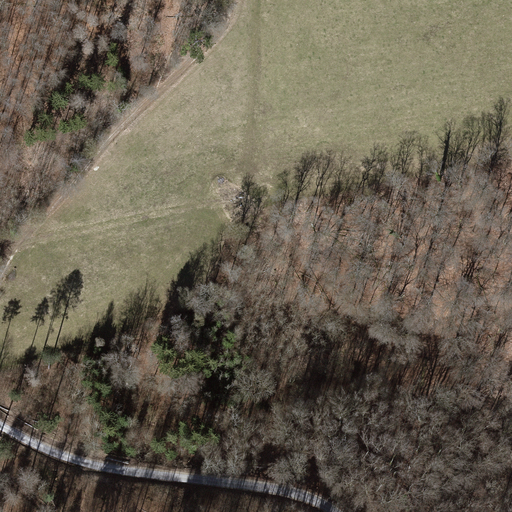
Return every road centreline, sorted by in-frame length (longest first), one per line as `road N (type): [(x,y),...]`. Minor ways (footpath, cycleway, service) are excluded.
road 1 (track): [(233,0),(220,33),(128,118),(25,234),(0,274)]
road 2 (unclassified): [(333,511),(292,492),(80,461),(0,423)]
